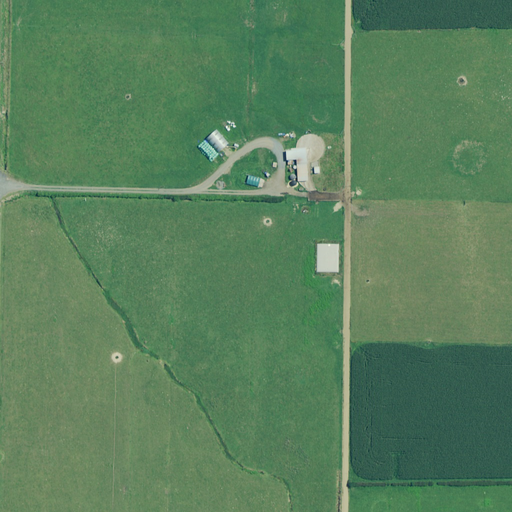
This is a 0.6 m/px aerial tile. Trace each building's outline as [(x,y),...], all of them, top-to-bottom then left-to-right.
[(226,125),(220,130),(230,142),(234,139),(234,138),(236,137),(226,125)] [(229,144),(216,129),(206,138),(218,153),(229,144)] [(292,129),(288,134),(293,138),(297,133),(292,129)] [(287,165),(288,165),(288,170),(292,170),(292,172),(291,173),(290,173),(289,174),(289,175),(288,176),(288,177),(289,178),(289,179),(290,180),(291,180),(292,181),(293,181),(294,180),(295,180),(296,179),(296,178),(296,181),(307,181),(306,147),(290,148),(291,151),(285,151),(285,160),(287,160),(287,165)] [(249,174),(246,183),(258,187),(261,178),(249,174)]
